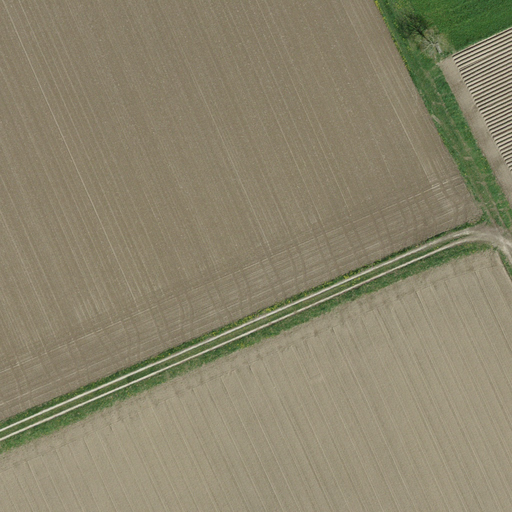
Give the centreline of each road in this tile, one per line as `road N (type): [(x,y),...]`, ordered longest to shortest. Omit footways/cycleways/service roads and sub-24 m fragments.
road 1 (track): [(511,221),(0,439)]
road 2 (track): [(511,208),(402,0)]
